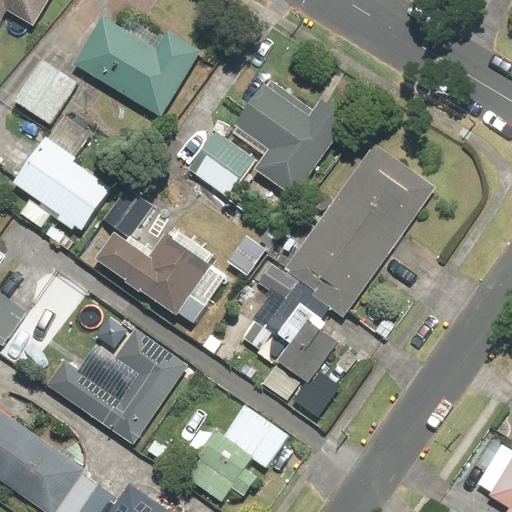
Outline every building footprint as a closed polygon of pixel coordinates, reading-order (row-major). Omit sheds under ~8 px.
[(0,0),(0,35),(13,13),(40,29),(56,0),(0,0)] [(110,19),(81,65),(167,118),(208,54),(174,32),(162,51),(110,19)] [(79,85),(41,61),(13,107),(51,130),(79,85)] [(275,81),(242,128),(276,152),(262,172),(301,201),(358,122),(328,101),(319,113),(275,81)] [(257,161),(216,132),(188,171),(229,200),(257,161)] [(53,139),(20,185),(68,218),(64,223),(78,233),(82,228),(88,232),(117,191),(80,164),(83,160),(53,139)] [(349,320),(441,188),(379,146),(291,272),(304,281),(300,286),(349,320)] [(121,235),(103,262),(185,318),(187,315),(202,325),(213,309),(198,298),(220,267),(172,235),(156,259),(121,235)] [(0,290),(0,340),(8,347),(32,313),(0,290)] [(274,336),(255,322),(241,341),(259,355),(274,336)] [(318,330),(307,322),(292,343),(277,365),(308,387),(338,343),(318,330)] [(71,361),(53,386),(139,447),(194,368),(142,332),(122,361),(145,377),(129,401),(71,361)] [(0,407),(0,477),(47,511),(87,511),(106,487),(89,475),(90,473),(0,407)] [(222,432),(191,478),(230,504),(239,490),(253,499),(268,478),(254,469),(261,458),(222,432)] [(511,511),(511,447),(506,444),(482,485),(496,493),(494,497),(511,507),(511,511)] [(175,511),(139,486),(119,511),(175,511)]
